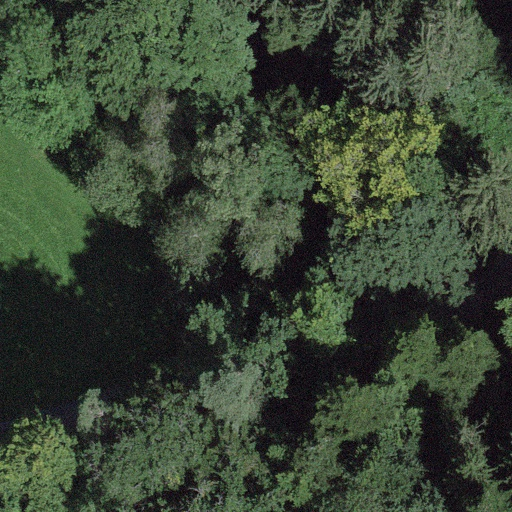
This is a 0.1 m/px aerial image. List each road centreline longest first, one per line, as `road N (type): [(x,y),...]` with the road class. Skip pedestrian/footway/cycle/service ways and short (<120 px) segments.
road 1 (track): [(245,360),(511,226)]
road 2 (track): [(0,510),(126,419),(245,360)]
road 3 (track): [(0,456),(126,419)]
